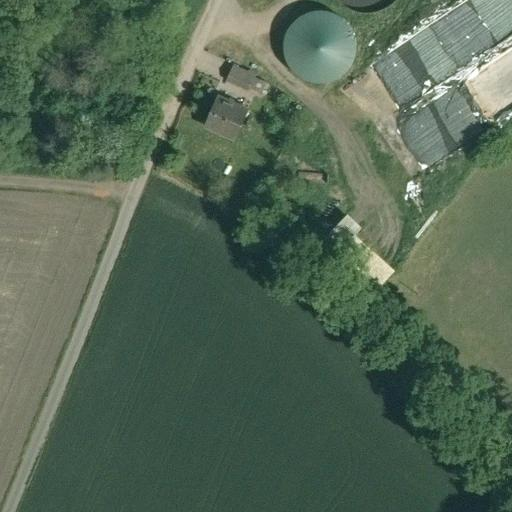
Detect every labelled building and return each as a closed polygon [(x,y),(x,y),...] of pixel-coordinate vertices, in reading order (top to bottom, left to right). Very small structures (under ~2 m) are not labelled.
[(310,86),(370,64),(348,6),(306,22),(313,42),(296,49),(310,86)] [(392,107),(505,56),(484,9),(371,59),(392,107)] [(231,81),(254,89),(261,73),(238,64),(231,81)] [(248,110),(218,96),(205,126),(235,139),(248,110)] [(348,250),(373,226),(360,213),(335,237),(348,250)]
